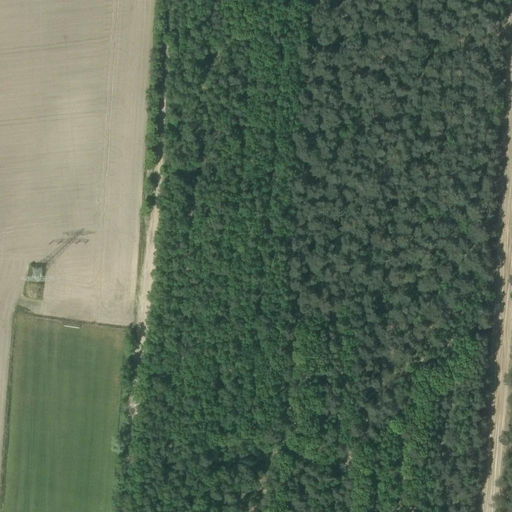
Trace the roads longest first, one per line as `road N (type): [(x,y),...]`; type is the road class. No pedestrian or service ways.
road 1 (track): [(123,511),(164,0)]
road 2 (track): [(511,154),(487,511)]
